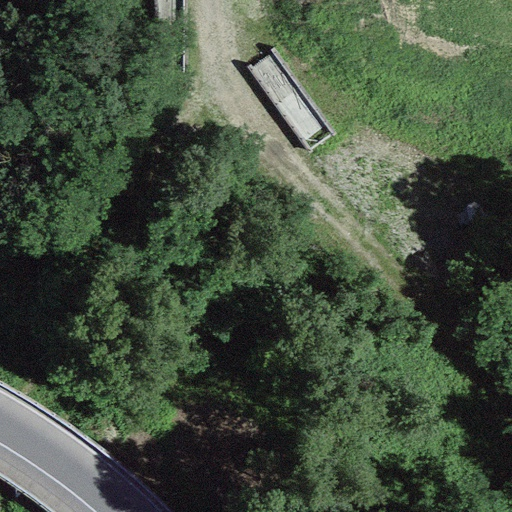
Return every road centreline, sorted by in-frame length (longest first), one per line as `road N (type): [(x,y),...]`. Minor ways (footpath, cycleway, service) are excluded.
road 1 (track): [(511,416),(492,380),(203,56),(182,0)]
road 2 (motorway): [(0,420),(124,511)]
